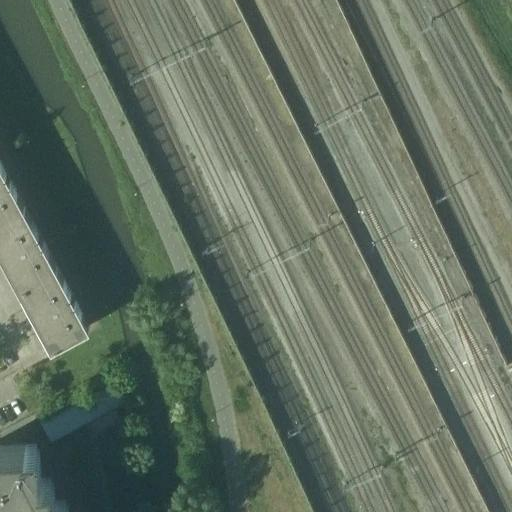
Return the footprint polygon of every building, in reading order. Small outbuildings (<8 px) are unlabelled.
[(0,217),(23,205),(0,161),(0,217)] [(56,265),(23,205),(0,217),(0,250),(11,270),(11,272),(13,274),(19,285),(56,265)] [(89,325),(56,265),(19,285),(51,345),(89,325)] [(50,442),(125,402),(127,401),(116,381),(40,422),(50,442)] [(54,506),(52,483),(40,484),(38,449),(25,450),(25,442),(0,443),(0,511),(66,511),(66,505),(54,506)]
